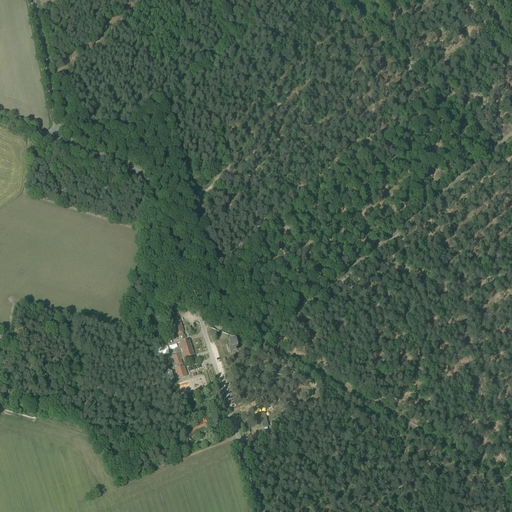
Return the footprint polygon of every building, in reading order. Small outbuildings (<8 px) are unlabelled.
[(173,323),(176,334),(183,332),(180,321),(173,323)] [(193,355),(189,341),(178,345),(179,348),(175,349),(176,354),(172,356),(174,363),(172,364),(174,370),(175,370),(178,379),(186,376),(183,367),(182,367),(181,365),(182,364),(181,361),(180,359),(182,359),(193,355)] [(235,349),(233,343),(226,345),(228,352),(235,349)] [(190,390),(188,383),(180,385),(182,393),(190,390)] [(267,426),(265,416),(256,418),(258,429),(267,426)] [(210,426),(206,417),(202,419),(206,428),(210,426)]
